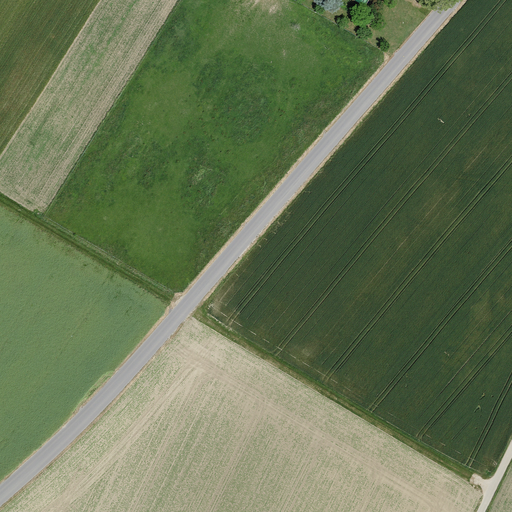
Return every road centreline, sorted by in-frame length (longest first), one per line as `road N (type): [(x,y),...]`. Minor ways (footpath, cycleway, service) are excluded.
road 1 (tertiary): [(0,494),(82,421),(453,0)]
road 2 (track): [(0,198),(492,491)]
